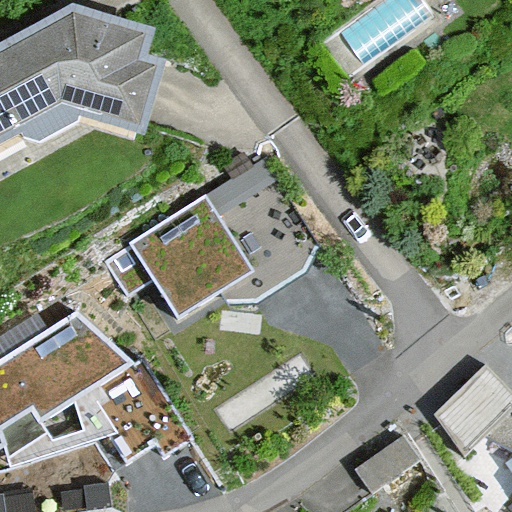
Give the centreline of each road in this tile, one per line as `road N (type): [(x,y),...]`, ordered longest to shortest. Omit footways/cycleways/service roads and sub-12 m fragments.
road 1 (residential): [(190,0),(454,353)]
road 2 (residential): [(454,353),(227,511)]
